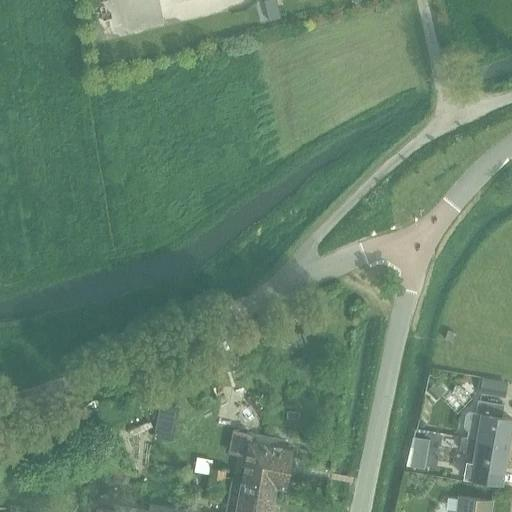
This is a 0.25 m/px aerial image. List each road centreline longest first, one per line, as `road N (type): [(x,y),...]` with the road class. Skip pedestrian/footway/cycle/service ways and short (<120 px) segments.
road 1 (unclassified): [(0,406),(144,359),(425,231)]
road 2 (tertiary): [(361,511),(425,231)]
road 3 (tertiary): [(425,231),(511,146)]
